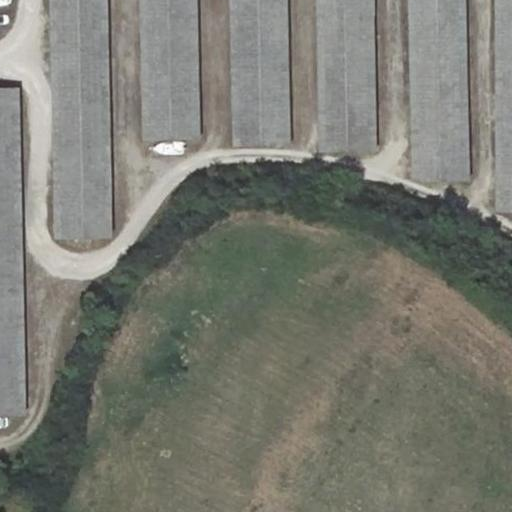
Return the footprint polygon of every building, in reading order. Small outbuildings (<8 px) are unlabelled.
[(114,229),(108,0),(52,0),(56,229),(114,229)] [(197,133),(196,0),(141,0),(142,132),(197,133)] [(286,140),(284,0),(230,0),(232,140),(286,140)] [(371,148),(369,0),(317,0),(319,147),(371,148)] [(460,164),(458,0),(407,0),(409,167),(460,164)] [(511,197),(511,0),(489,0),(492,197),(511,197)] [(0,413),(24,412),(16,89),(0,89),(0,413)]
